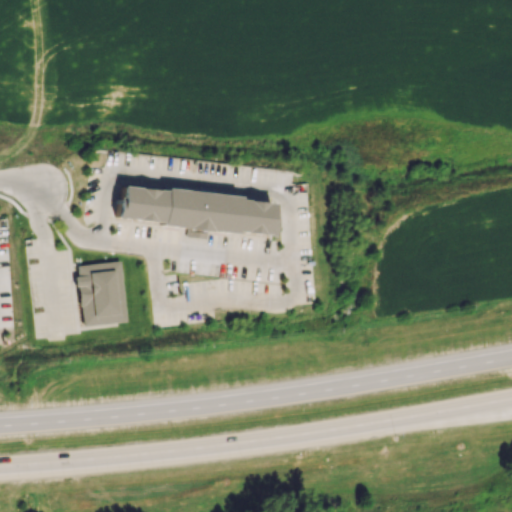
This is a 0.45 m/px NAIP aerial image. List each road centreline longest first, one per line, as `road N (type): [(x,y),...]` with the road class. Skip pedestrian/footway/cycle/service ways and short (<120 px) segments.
road 1 (trunk): [(511,357),(250,401),(0,425)]
road 2 (trunk): [(0,464),(292,435)]
road 3 (trunk): [(292,435),(511,397)]
